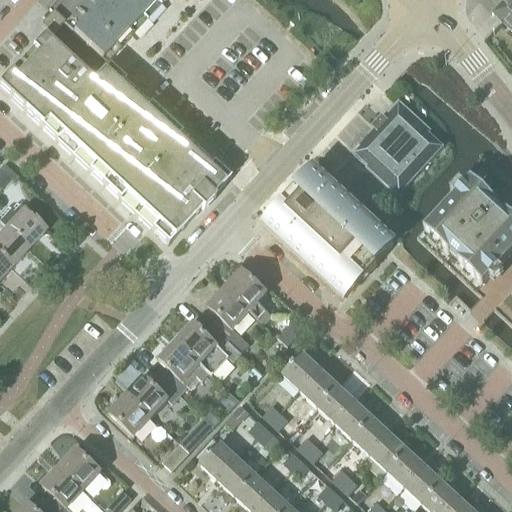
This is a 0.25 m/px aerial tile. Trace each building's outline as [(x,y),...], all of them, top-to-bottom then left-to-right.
[(61,0),(49,13),(52,16),(41,29),(91,75),(102,63),(107,67),(168,0),(61,0)] [(511,33),(511,0),(507,0),(493,16),(511,33)] [(92,86),(43,39),(0,85),(0,91),(168,248),(201,212),(203,214),(214,202),(212,200),(230,181),(165,120),(109,68),(92,86)] [(445,149),(400,107),(385,123),(382,120),(374,129),(377,132),(355,156),(400,198),(445,149)] [(345,301),(394,248),(314,174),(265,227),(345,301)] [(480,285),(483,287),(509,260),(508,260),(511,255),(511,218),(505,212),(504,213),(496,207),(497,205),(495,203),(494,203),(491,200),(488,197),(480,190),(481,190),(478,187),(474,184),(475,184),(472,181),(464,190),(457,198),(424,233),(427,235),(431,238),(430,238),(433,241),(441,248),(444,251),(447,254),(450,257),(451,255),(459,262),(457,263),(460,266),(464,269),(466,272),(467,272),(474,279),(477,282),(477,281),(481,284),(480,285)] [(7,231),(29,252),(46,233),(17,206),(12,212),(9,209),(0,218),(0,224),(7,231)] [(7,231),(0,238),(0,259),(12,270),(29,252),(7,231)] [(0,283),(12,270),(0,259),(0,283)] [(251,315),(250,315),(264,329),(272,320),(258,307),(268,296),(243,273),(226,291),(251,315)] [(242,357),(250,348),(234,333),(250,315),(251,315),(226,291),(209,310),(220,320),(211,328),(242,357)] [(288,349),(305,331),(296,323),(279,340),(288,349)] [(210,376),(209,377),(212,380),(229,362),(234,367),(242,357),(211,328),(204,336),(194,326),(177,345),(210,376)] [(209,377),(210,376),(177,345),(160,363),(170,373),(162,381),(181,399),(189,390),(185,386),(193,377),(202,385),(209,377)] [(300,395),(320,373),(303,357),(282,379),(300,395)] [(317,411),(338,389),(320,373),(300,395),(317,411)] [(154,390),(144,380),(127,398),(152,422),(169,403),(174,407),(181,399),(162,381),(154,390)] [(334,427),(355,405),(338,389),(317,411),(334,427)] [(135,440),(152,422),(127,398),(110,417),(135,440)] [(352,443),(372,421),(355,405),(334,427),(352,443)] [(272,410),(262,421),(271,429),(281,418),(272,410)] [(281,418),(271,429),(287,443),(297,432),(281,418)] [(370,460),(390,437),(372,421),(352,443),(370,460)] [(257,444),(268,432),(259,424),(248,435),(257,444)] [(268,432),(257,444),(265,450),(275,439),(268,432)] [(387,476),(407,453),(390,437),(370,460),(387,476)] [(190,440),(181,449),(190,457),(198,448),(190,440)] [(306,460),(316,449),(308,442),(298,453),(306,460)] [(218,484),(239,462),(222,446),(201,468),(218,484)] [(173,475),(190,457),(181,449),(180,448),(164,466),(173,475)] [(316,449),(306,460),(313,467),(323,456),(316,449)] [(60,470),(85,493),(102,475),(77,452),(60,470)] [(404,492),(425,470),(407,453),(387,476),(404,492)] [(294,456),(283,467),(292,476),(303,464),(294,456)] [(235,501),(256,478),(239,462),(218,484),(235,501)] [(303,464),(292,476),(299,482),(309,470),(303,464)] [(50,511),(69,511),(68,511),(85,493),(60,470),(43,488),(53,497),(45,506),(50,511)] [(421,508),(442,486),(425,470),(404,492),(421,508)] [(340,493),(351,482),(342,474),(341,475),(339,472),(332,480),(334,482),(332,485),(340,493)] [(247,511),(257,511),(274,495),(256,478),(235,501),(247,511)] [(351,482),(340,493),(348,500),(358,489),(351,482)] [(442,486),(421,508),(426,511),(450,511),(460,502),(442,486)] [(327,508),(337,496),(328,488),(318,500),(327,508)] [(122,511),(132,502),(123,494),(106,511),(122,511)] [(289,511),(291,510),(274,495),(257,511),(289,511)] [(337,496),(327,508),(330,511),(337,511),(345,503),(337,496)] [(470,511),(460,502),(450,511),(470,511)]
